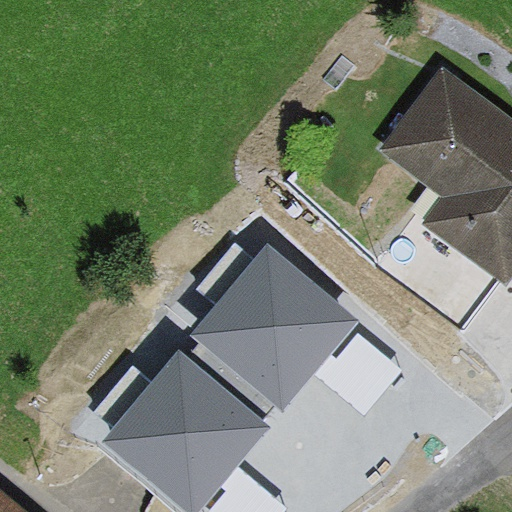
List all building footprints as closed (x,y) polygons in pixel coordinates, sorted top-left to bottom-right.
[(425,229),(508,291),(511,285),(511,120),(443,69),(379,153),(445,202),(425,229)] [(221,305),(257,262),(237,246),(201,289),(221,305)] [(202,344),(274,403),(281,408),(355,317),(269,247),(257,262),(221,305),(195,338),(202,344)] [(188,361),(260,420),(274,403),(202,344),(188,361)] [(122,431),(110,446),(191,511),(194,511),(266,425),(260,420),(188,361),(183,357),(157,388),(122,431)] [(122,431),(157,388),(133,369),(98,412),(122,431)] [(18,511),(0,497),(0,511),(18,511)]
